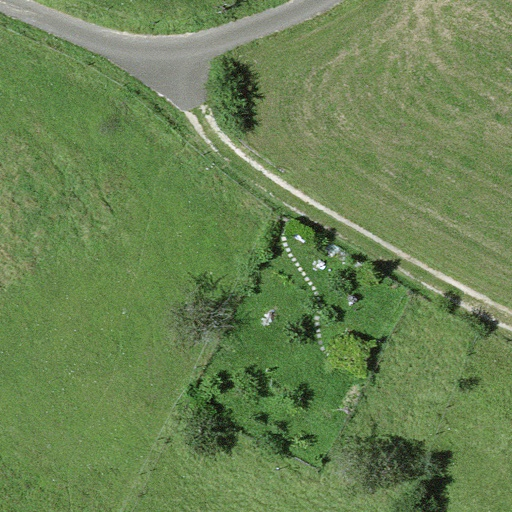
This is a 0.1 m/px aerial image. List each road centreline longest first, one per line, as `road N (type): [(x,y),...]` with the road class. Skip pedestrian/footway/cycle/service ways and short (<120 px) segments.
road 1 (track): [(153,62),(225,155),(511,323)]
road 2 (track): [(2,0),(153,62),(331,0)]
